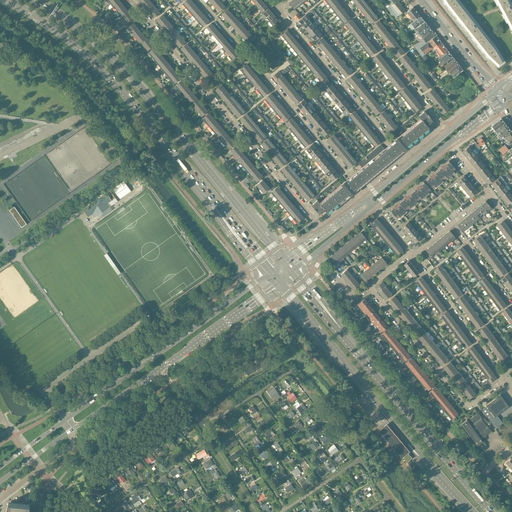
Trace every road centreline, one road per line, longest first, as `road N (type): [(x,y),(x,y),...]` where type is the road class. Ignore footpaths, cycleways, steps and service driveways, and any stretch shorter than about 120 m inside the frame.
road 1 (trunk): [(283,264),(118,62),(37,0)]
road 2 (trunk): [(7,0),(104,70),(226,221)]
road 3 (secondary): [(72,429),(279,284)]
road 4 (secondary): [(265,276),(65,419)]
road 5 (trunk): [(490,511),(335,324)]
road 6 (residential): [(361,192),(316,222),(205,91)]
road 7 (residential): [(340,0),(439,123),(402,157)]
road 8 (residential): [(502,379),(467,407),(367,286)]
road 9 (residential): [(361,192),(248,56)]
road 10 (residential): [(402,157),(288,22)]
road 11 (residential): [(502,379),(410,253)]
road 12 (trunk): [(279,284),(366,388)]
